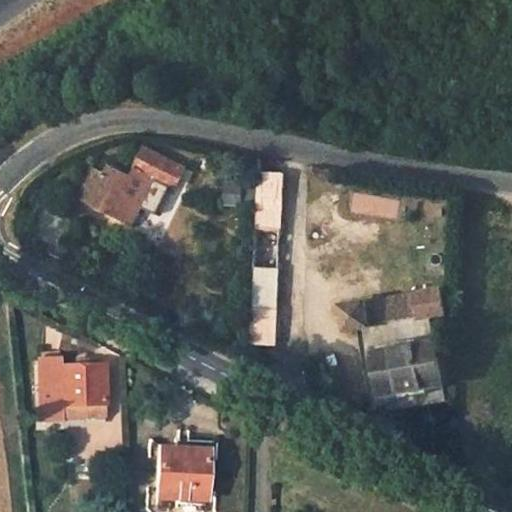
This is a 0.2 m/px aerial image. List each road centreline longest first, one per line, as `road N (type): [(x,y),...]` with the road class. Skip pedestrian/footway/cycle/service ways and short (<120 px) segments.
road 1 (unclassified): [(0,195),(31,157),(118,117),(331,161),(511,184)]
road 2 (tertiary): [(258,402),(0,270)]
road 3 (unknown): [(258,402),(289,319),(287,152)]
road 4 (tertiary): [(481,511),(258,402)]
